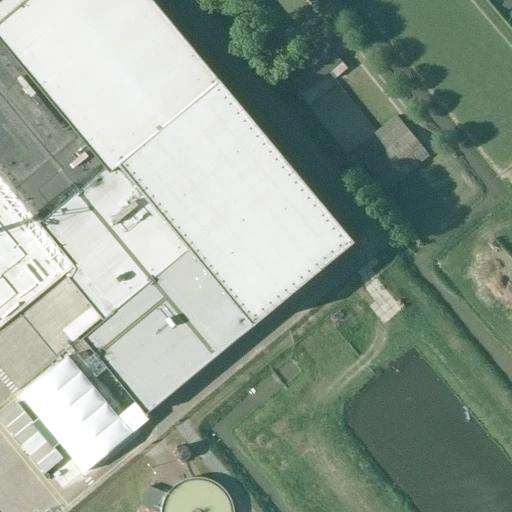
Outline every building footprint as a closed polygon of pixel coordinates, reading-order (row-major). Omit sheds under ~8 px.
[(0,0),(0,176),(114,313),(82,339),(146,416),(355,243),(152,0),(0,0)] [(324,41),(317,47),(312,40),(301,49),(306,56),(287,72),(305,93),(329,73),(335,80),(348,69),(343,62),(324,41)] [(387,192),(430,156),(396,116),(353,152),(387,192)] [(0,239),(10,231),(0,219),(0,239)] [(174,486),(167,494),(165,497),(164,500),(163,503),(162,506),(161,509),(160,511),(234,511),(235,510),(232,499),(226,489),(217,482),(207,478),(195,477),(184,480),(174,486)] [(151,488),(143,506),(157,511),(160,511),(161,509),(162,506),(163,503),(164,500),(165,497),(167,494),(151,488)]
